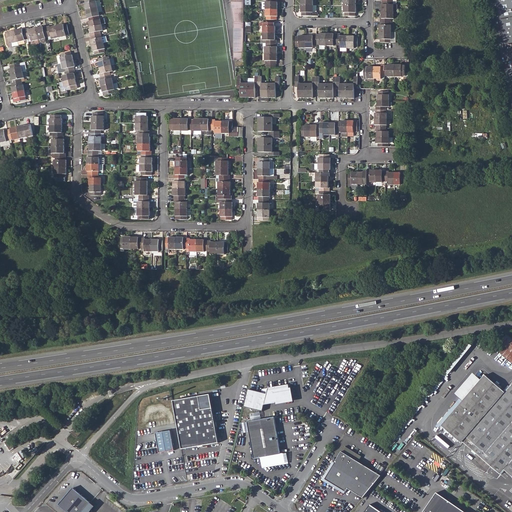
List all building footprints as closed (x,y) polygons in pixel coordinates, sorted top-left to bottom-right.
[(84,4),(86,9),(98,7),(96,1),(95,1),(95,0),(86,0),(85,1),(85,3),(84,4)] [(244,60),(245,0),(236,0),(237,3),(239,3),(239,22),(237,22),(236,60),(244,60)] [(265,9),(278,10),(278,3),(277,2),(276,0),(266,0),(266,2),(265,3),(265,9)] [(511,0),(497,0),(505,44),(511,42),(511,0)] [(382,4),(382,12),(394,12),(394,5),(393,5),(393,2),(383,2),(383,4),(382,4)] [(88,15),(89,18),(99,16),(98,13),(99,13),(99,12),(103,12),(101,6),(98,7),(86,9),(87,16),(88,15)] [(302,13),(302,16),(318,16),(318,12),(316,12),(317,6),(313,6),(301,6),(301,13),(302,13)] [(345,16),(355,16),(355,13),(356,13),(356,6),(344,6),(344,13),(345,13),(345,16)] [(266,20),(277,20),(277,17),(278,17),(278,10),(265,9),(265,17),(266,17),(266,20)] [(380,22),(391,22),(391,19),(394,19),(394,12),(382,12),(382,19),(380,19),(380,22)] [(90,28),(102,25),(100,19),(99,16),(89,18),(89,22),(88,22),(90,28)] [(379,32),(391,32),(391,25),(391,22),(380,22),(380,25),(379,25),(379,32)] [(263,27),(263,33),(275,33),(275,26),(274,26),(274,23),(260,23),(260,27),(263,27)] [(57,26),(59,38),(66,36),(66,35),(69,35),(67,25),(64,25),(63,24),(57,26)] [(103,30),(102,25),(90,28),(91,33),(90,34),(91,36),(101,34),(100,31),(103,30)] [(36,28),(38,40),(46,39),(46,38),(48,37),(46,26),(43,27),(36,28)] [(52,36),(52,39),(59,38),(57,26),(50,27),(49,26),(46,26),(48,37),(52,36)] [(31,39),(32,42),(38,40),(36,28),(29,29),(29,28),(26,29),(28,39),(31,39)] [(15,30),(18,42),(25,41),(25,40),(28,39),(26,29),(22,30),(22,29),(15,30)] [(8,48),(11,47),(11,44),(18,42),(15,30),(8,32),(5,33),(8,48)] [(379,32),(379,40),(380,40),(380,43),(383,43),(390,43),(390,39),(391,39),(391,32),(379,32)] [(263,43),(276,43),(276,40),(275,40),(275,33),(263,33),(263,43)] [(90,40),(92,46),(104,43),(102,37),(101,34),(91,36),(91,40),(90,40)] [(319,45),(320,46),(327,46),(327,34),(320,34),(316,35),(316,45),(319,45)] [(327,34),(327,46),(327,52),(331,52),(333,49),(333,46),(334,46),(334,45),(337,45),(337,35),(334,35),(334,34),(327,34)] [(306,48),(313,48),(313,45),(316,45),(316,35),(313,35),(306,36),(306,48)] [(340,48),(347,48),(348,36),(340,36),(340,35),(337,35),(337,45),(340,45),(340,48)] [(299,48),(306,48),(306,36),(299,36),(299,37),(296,37),(296,47),(299,47),(299,48)] [(347,48),(354,48),(358,48),(358,37),(355,37),(355,36),(348,36),(347,48)] [(94,51),(95,55),(104,53),(105,52),(104,49),(105,49),(104,43),(92,46),(93,51),(94,51)] [(265,54),(277,54),(277,47),(276,47),(276,43),(263,43),(263,47),(265,47),(265,54)] [(60,58),(62,63),(74,61),(73,55),(72,55),(71,52),(61,54),(61,56),(61,58),(60,58)] [(266,61),(266,64),(277,64),(277,61),(277,54),(265,54),(265,61),(266,61)] [(100,68),(112,65),(110,60),(109,60),(109,57),(106,57),(105,57),(98,59),(99,62),(98,62),(100,68)] [(74,61),(62,63),(63,69),(64,69),(65,72),(75,70),(74,67),(75,67),(74,61)] [(10,69),(11,75),(23,72),(22,66),(21,66),(20,63),(10,66),(10,69)] [(113,71),(112,65),(100,68),(101,74),(100,74),(100,77),(110,75),(110,72),(113,71)] [(374,67),(374,79),(381,79),(381,76),(384,76),(384,66),(381,65),(381,67),(374,67)] [(388,77),(395,77),(395,65),(388,65),(384,66),(384,76),(387,76),(388,77)] [(395,77),(402,77),(402,76),(405,76),(405,66),(402,66),(402,65),(395,65),(395,77)] [(367,78),(367,79),(374,79),(374,67),(367,67),(367,68),(364,68),(364,70),(364,76),(363,78),(367,78)] [(62,76),(64,82),(76,79),(75,73),(76,73),(75,70),(65,72),(65,75),(62,76)] [(11,81),(12,84),(22,82),(21,79),(24,78),(23,72),(11,75),(12,81),(11,81)] [(100,81),(102,86),(113,84),(112,78),(111,78),(110,75),(100,77),(101,80),(100,81)] [(241,87),(241,98),(248,98),(248,83),(241,83),(241,77),(238,77),(237,87),(241,87)] [(248,83),(248,98),(255,98),(255,87),(258,87),(258,77),(255,77),(255,83),(248,83)] [(262,87),(262,98),(269,98),(269,84),(262,83),(262,77),(258,77),(258,87),(262,87)] [(269,84),(269,98),(276,98),(276,87),(279,87),(279,77),(276,77),(276,84),(269,84)] [(299,98),(306,98),(306,84),(299,84),(299,77),(295,77),(295,87),(298,87),(299,98)] [(306,98),(313,98),(313,87),(316,88),(316,77),(313,77),(312,84),(306,84),(306,98)] [(319,98),(326,98),(326,84),(319,84),(319,77),(316,77),(316,88),(319,87),(319,98)] [(326,98),(333,98),(334,88),(337,88),(337,77),(333,77),(333,84),(326,84),(326,98)] [(340,88),(339,98),(347,98),(347,84),(340,84),(340,77),(337,77),(337,88),(340,88)] [(347,98),(354,98),(354,88),(358,88),(358,77),(354,77),(354,84),(347,84),(347,98)] [(76,79),(64,82),(65,88),(66,88),(67,90),(67,91),(77,88),(76,85),(77,85),(76,79)] [(11,87),(13,93),(25,90),(24,85),(23,85),(22,82),(12,84),(12,87),(11,87)] [(104,92),(104,95),(115,93),(114,90),(115,90),(113,84),(102,86),(103,92),(104,92)] [(15,99),(15,102),(26,100),(25,96),(26,96),(25,90),(13,93),(14,99),(15,99)] [(377,100),(390,101),(390,95),(389,95),(389,92),(378,92),(378,95),(377,95),(377,100)] [(376,110),(386,110),(387,107),(390,107),(390,101),(377,100),(377,107),(376,107),(376,110)] [(375,113),(375,119),(387,120),(387,114),(386,113),(386,110),(376,110),(376,113),(375,113)] [(92,116),(92,123),(104,123),(104,116),(103,116),(103,113),(93,113),(93,116),(92,116)] [(136,117),(136,123),(148,124),(149,117),(148,117),(147,114),(137,113),(137,117),(136,117)] [(258,124),(273,125),(273,118),(279,118),(279,115),(269,114),(269,117),(258,118),(258,124)] [(50,126),(62,126),(62,119),(61,119),(61,116),(51,116),(51,119),(50,119),(50,126)] [(174,131),(181,131),(181,119),(174,119),(174,120),(171,120),(171,130),(174,130),(174,131)] [(181,131),(188,131),(188,130),(191,130),(191,120),(188,120),(188,119),(181,119),(181,131)] [(194,131),(202,131),(202,119),(194,119),(194,120),(191,120),(191,130),(194,130),(194,131)] [(202,131),(209,131),(212,131),(212,120),(209,120),(209,119),(202,119),(202,131)] [(376,128),(386,129),(386,125),(387,125),(387,120),(375,119),(375,125),(376,125),(376,128)] [(215,133),(223,134),(222,122),(215,121),(215,120),(212,120),(212,131),(215,131),(215,133)] [(342,133),(348,133),(348,121),(341,121),(342,122),(339,122),(339,132),(342,132),(342,133)] [(348,121),(348,133),(354,133),(354,132),(357,132),(357,122),(354,122),(354,121),(348,121)] [(223,134),(229,134),(229,133),(233,133),(233,128),(233,123),(230,123),(229,122),(222,122),(223,134)] [(329,135),(335,135),(336,132),(339,132),(339,122),(336,122),(335,123),(329,123),(329,135)] [(90,133),(101,133),(104,133),(104,130),(104,123),(92,123),(92,130),(90,130),(90,133)] [(139,134),(150,134),(150,131),(148,131),(148,124),(136,123),(136,131),(139,131),(139,134)] [(320,139),(323,139),(324,135),(329,135),(329,123),(324,123),(323,124),(320,124),(320,139)] [(269,135),(280,135),(279,132),(273,131),(273,125),(258,124),(258,131),(269,132),(269,135)] [(311,125),(311,137),(317,138),(317,139),(320,139),(320,124),(317,124),(317,125),(311,125)] [(27,137),(34,136),(32,125),(25,126),(24,125),(18,127),(20,139),(27,137)] [(305,137),(311,137),(311,125),(305,125),(305,126),(302,126),(302,136),(305,137)] [(53,136),(64,136),(64,133),(62,133),(62,126),(50,126),(50,136),(53,136)] [(8,130),(10,140),(13,140),(20,139),(18,127),(11,129),(8,130)] [(377,132),(377,138),(389,138),(389,132),(386,132),(386,129),(376,128),(376,132),(377,132)] [(0,130),(0,143),(7,142),(7,141),(10,140),(8,130),(5,131),(4,130),(0,130)] [(90,144),(102,144),(102,137),(104,137),(104,133),(101,133),(90,133),(90,137),(90,144)] [(138,144),(151,144),(151,137),(150,137),(150,134),(139,134),(139,137),(138,137),(138,144)] [(258,145),(273,145),(273,138),(280,138),(280,135),(269,135),(269,138),(258,138),(258,145)] [(64,136),(53,136),(53,139),(52,139),(52,147),(65,147),(65,140),(64,139),(64,136)] [(392,144),(392,138),(389,138),(377,138),(377,144),(378,143),(378,147),(388,147),(388,144),(389,144),(392,144)] [(88,151),(88,154),(98,154),(98,151),(102,151),(105,151),(105,144),(102,144),(90,144),(90,151),(88,151)] [(141,151),(141,154),(152,155),(152,151),(151,151),(151,144),(138,144),(138,151),(141,151)] [(269,152),(269,156),(279,156),(279,152),(273,152),(273,145),(258,145),(258,152),(269,152)] [(55,157),(66,157),(66,154),(65,154),(65,147),(52,147),(52,153),(55,154),(55,157)] [(87,157),(87,164),(99,165),(99,157),(98,157),(98,154),(88,154),(88,157),(87,157)] [(141,158),(141,165),(153,165),(153,158),(152,158),(152,155),(141,154),(141,158)] [(319,158),(319,164),(331,164),(331,158),(330,158),(330,155),(320,155),(319,158)] [(54,167),(66,167),(67,160),(66,160),(66,157),(55,157),(55,160),(54,160),(54,167)] [(176,168),(188,168),(188,161),(187,161),(187,158),(177,158),(176,161),(176,168)] [(216,169),(229,169),(229,162),(228,162),(228,158),(217,158),(217,161),(216,161),(216,169)] [(258,169),(270,169),(270,162),(269,162),(269,159),(259,159),(259,162),(258,162),(258,169)] [(88,172),(88,175),(98,175),(98,172),(99,172),(99,165),(87,164),(87,172),(88,172)] [(319,173),(330,173),(330,170),(331,170),(331,164),(319,164),(319,170),(319,173)] [(141,172),(141,175),(152,175),(152,172),(153,172),(153,165),(141,165),(140,172),(141,172)] [(55,178),(66,178),(66,174),(66,167),(54,167),(54,174),(55,174),(55,178)] [(174,178),(185,178),(187,178),(188,175),(188,168),(176,168),(176,175),(174,175),(174,178)] [(216,178),(230,179),(230,176),(228,176),(229,169),(216,169),(216,178)] [(278,176),(274,176),(270,176),(270,169),(258,169),(258,176),(259,176),(259,180),(269,180),(278,180),(278,176)] [(370,183),(376,182),(376,170),(370,170),(370,171),(367,171),(367,182),(370,182),(370,183)] [(376,182),(382,183),(382,182),(385,182),(386,171),(382,171),(382,170),(376,170),(376,182)] [(358,184),(364,185),(367,185),(367,182),(367,171),(364,171),(364,172),(358,172),(358,184)] [(389,185),(395,185),(395,173),(389,173),(389,171),(386,171),(385,182),(389,182),(389,185)] [(358,189),(358,184),(358,172),(352,172),(352,173),(349,173),(349,183),(349,186),(352,186),(352,189),(358,189)] [(316,176),(316,182),(329,182),(329,177),(330,177),(330,173),(319,173),(319,176),(316,176)] [(395,185),(400,185),(401,184),(404,184),(404,174),(401,174),(401,173),(395,173),(395,185)] [(89,185),(101,185),(101,178),(98,178),(98,175),(88,175),(88,178),(89,178),(89,185)] [(136,188),(148,188),(148,182),(147,182),(147,178),(137,178),(137,181),(136,181),(136,188)] [(186,188),(185,182),(187,182),(187,178),(185,178),(174,178),(174,181),(173,182),(173,188),(186,188)] [(218,189),(231,189),(231,182),(230,182),(230,179),(216,178),(216,182),(218,182),(218,189)] [(258,190),(270,190),(270,183),(269,183),(269,180),(259,180),(259,183),(258,183),(258,190)] [(316,188),(316,192),(319,191),(330,192),(330,188),(329,188),(329,182),(316,182),(316,188)] [(90,195),(101,196),(101,192),(101,185),(89,185),(89,192),(90,192),(90,195)] [(136,188),(136,199),(139,199),(149,199),(149,196),(148,196),(148,188),(136,188)] [(174,199),(185,199),(188,199),(188,196),(186,196),(186,188),(173,188),(173,196),(174,196),(174,199)] [(222,200),(232,200),(232,196),(231,196),(231,189),(218,189),(218,196),(216,196),(216,200),(222,200)] [(259,200),(269,200),(269,197),(270,197),(270,190),(258,190),(258,197),(259,197),(259,200)] [(330,192),(319,191),(316,192),(315,192),(315,195),(318,195),(318,201),(331,201),(331,195),(330,195),(330,192)] [(138,202),(138,209),(150,209),(150,202),(149,202),(149,199),(139,199),(139,202),(138,202)] [(175,209),(187,209),(188,202),(185,202),(185,199),(174,199),(174,202),(176,202),(175,209)] [(232,200),(222,200),(222,203),(221,203),(221,210),(233,210),(233,203),(232,203),(232,200)] [(258,210),(270,211),(270,204),(269,204),(269,200),(259,200),(259,203),(258,203),(258,210)] [(319,210),(330,210),(330,207),(331,207),(331,201),(318,201),(319,207),(319,210)] [(150,209),(138,209),(138,216),(135,216),(135,219),(149,219),(149,216),(150,216),(150,209)] [(176,220),(187,220),(187,216),(187,209),(175,209),(175,216),(176,216),(176,220)] [(221,220),(232,220),(232,217),(233,217),(233,210),(221,210),(221,217),(221,220)] [(259,221),(269,221),(269,218),(270,218),(270,211),(258,210),(258,217),(259,218),(259,221)] [(121,238),(121,252),(124,252),(125,249),(131,249),(131,237),(124,237),(124,238),(121,238)] [(131,249),(138,249),(139,249),(141,249),(141,238),(139,238),(139,237),(131,237),(131,249)] [(166,238),(166,252),(169,252),(169,250),(176,250),(176,237),(169,237),(169,238),(166,238)] [(176,250),(183,250),(183,249),(187,249),(187,238),(183,238),(176,237),(176,250)] [(145,251),(152,252),(152,240),(145,240),(145,238),(141,238),(141,249),(145,249),(145,251)] [(190,252),(197,252),(197,240),(190,240),(190,238),(187,238),(187,249),(190,249),(190,252)] [(152,252),(159,252),(159,251),(162,251),(162,240),(159,240),(152,240),(152,252)] [(197,252),(204,252),(204,251),(208,251),(208,241),(204,241),(204,240),(197,240),(197,252)] [(211,251),(211,255),(218,255),(218,242),(210,242),(210,241),(208,241),(208,251),(211,251)] [(218,242),(218,255),(225,255),(225,254),(228,254),(228,243),(225,243),(225,242),(218,242)] [(511,340),(506,336),(494,350),(511,365),(511,340)] [(511,383),(504,393),(499,398),(495,394),(499,389),(485,378),(481,381),(471,373),(455,393),(465,402),(443,426),(464,444),(495,470),(500,475),(504,470),(511,476),(511,383)] [(250,391),(246,407),(264,412),(265,406),(278,404),(277,405),(295,403),(291,386),(263,390),(263,393),(250,391)] [(504,393),(499,389),(495,394),(499,398),(504,393)] [(200,396),(173,401),(181,449),(218,443),(212,405),(202,407),(200,396)] [(275,417),(247,422),(254,458),(261,457),(262,467),(285,463),(283,453),(281,454),(275,417)] [(171,431),(157,434),(160,453),(175,450),(171,431)] [(8,440),(4,443),(10,451),(14,449),(8,440)] [(363,498),(381,476),(342,451),(325,479),(346,492),(348,488),(363,498)] [(81,511),(90,502),(73,488),(58,505),(66,511),(81,511)] [(463,511),(439,496),(428,511),(463,511)]
